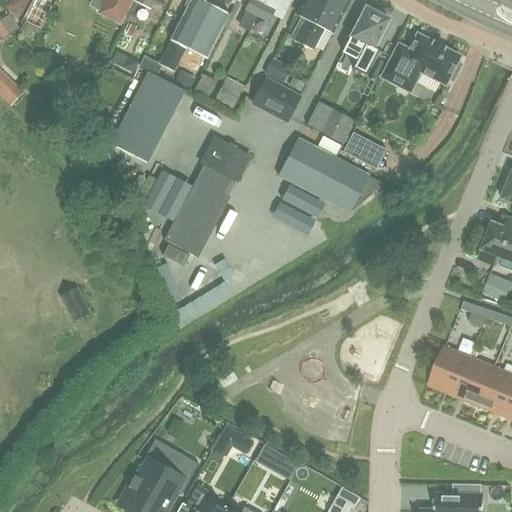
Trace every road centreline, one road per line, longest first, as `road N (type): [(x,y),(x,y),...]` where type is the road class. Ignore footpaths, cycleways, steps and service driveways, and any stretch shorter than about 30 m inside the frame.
road 1 (residential): [(511,103),(394,384),(399,410)]
road 2 (residential): [(399,410),(511,456)]
